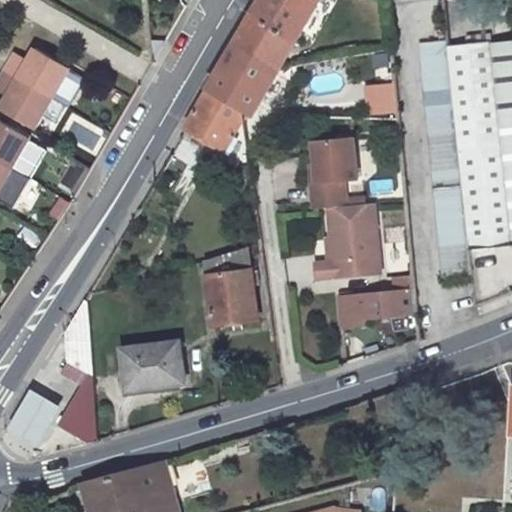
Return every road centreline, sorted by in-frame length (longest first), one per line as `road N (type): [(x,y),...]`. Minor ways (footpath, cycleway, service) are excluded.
road 1 (secondary): [(178,87),(0,374)]
road 2 (secondary): [(0,483),(302,399)]
road 3 (residential): [(263,166),(302,399)]
road 4 (secondary): [(302,399),(511,328)]
road 5 (residential): [(20,0),(178,87)]
